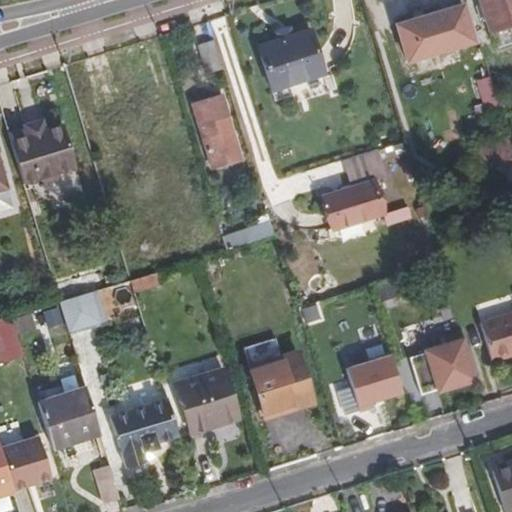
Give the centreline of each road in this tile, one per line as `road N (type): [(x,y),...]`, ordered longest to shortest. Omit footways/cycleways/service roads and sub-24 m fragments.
road 1 (residential): [(511,414),(197,511)]
road 2 (secondary): [(0,42),(133,0)]
